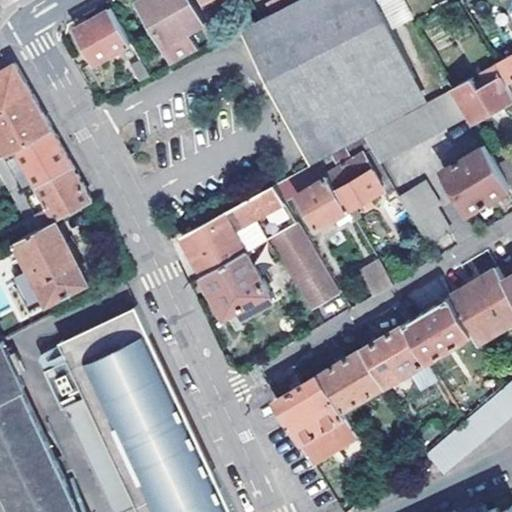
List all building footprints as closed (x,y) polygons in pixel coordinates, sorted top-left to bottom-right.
[(144,0),(142,1),(177,63),(204,49),(193,30),(208,21),(195,0),(144,0)] [(263,19),(252,0),(249,0),(242,5),(253,24),(263,19)] [(244,29),(294,126),(413,65),(379,0),(300,0),(263,19),(253,24),(244,29)] [(134,41),(114,6),(79,27),(99,61),(134,41)] [(219,41),(232,35),(226,25),(213,31),(219,41)] [(511,54),(497,63),(511,86),(511,54)] [(153,75),(144,60),(134,65),(143,81),(153,75)] [(468,112),(472,118),(495,106),(501,114),(507,111),(502,103),(511,97),(511,86),(497,63),(482,70),(486,76),(476,82),(472,75),(453,86),(468,112)] [(17,64),(0,73),(0,146),(5,155),(17,148),(54,127),(35,95),(17,64)] [(321,158),(365,134),(430,98),(413,65),(294,126),(313,162),(321,158)] [(453,86),(430,98),(365,134),(369,141),(380,159),(468,112),(453,86)] [(17,148),(36,183),(74,162),(58,133),(54,127),(17,148)] [(330,174),(350,208),(364,201),(366,204),(379,196),(377,193),(387,187),(367,152),(355,159),(350,151),(369,141),(365,134),(321,158),(325,166),(330,174)] [(511,184),(499,162),(487,143),(446,168),(471,211),(511,185),(511,184)] [(5,155),(0,146),(0,170),(27,222),(38,217),(5,155)] [(511,154),(499,162),(511,184),(511,154)] [(277,182),(282,189),(325,166),(321,158),(313,162),(277,182)] [(74,162),(36,183),(43,196),(34,200),(41,212),(50,208),(56,219),(59,217),(95,198),(78,169),(74,162)] [(350,208),(330,174),(299,192),(318,224),(329,218),(331,222),(351,210),(350,208)] [(427,179),(401,193),(408,205),(430,243),(453,229),(439,205),(442,203),(427,179)] [(207,273),(248,249),(273,235),(298,221),(300,219),(294,210),(282,189),(277,182),(185,233),(204,267),(207,273)] [(401,193),(397,187),(387,193),(398,211),(408,205),(401,193)] [(299,207),(294,210),(300,219),(302,223),(307,219),(299,207)] [(93,279),(59,217),(56,219),(17,238),(49,302),(93,279)] [(298,221),(273,235),(315,305),(340,290),(298,221)] [(248,249),(207,273),(234,320),(248,313),(248,314),(274,300),(274,299),(284,293),(274,276),(266,281),(248,249)] [(396,282),(381,258),(362,269),(377,293),(396,282)] [(475,331),(480,340),(511,321),(511,282),(508,277),(501,265),(453,294),(475,331)] [(409,321),(430,357),(475,331),(453,294),(429,309),(409,321)] [(139,304),(125,311),(131,323),(145,316),(139,304)] [(237,511),(145,316),(131,323),(125,311),(76,334),(82,346),(68,352),(70,357),(47,368),(115,511),(237,511)] [(366,346),(388,383),(412,368),(424,387),(442,377),(430,357),(409,321),(366,346)] [(76,334),(62,340),(68,352),(82,346),(76,334)] [(0,341),(0,473),(18,511),(82,511),(23,387),(25,385),(3,340),(0,341)] [(322,373),(343,409),(362,398),(365,403),(370,400),(367,395),(388,383),(366,346),(322,373)] [(322,373),(278,399),(316,461),(359,435),(343,409),(322,373)] [(511,378),(428,449),(448,472),(511,417),(511,378)] [(417,431),(426,446),(442,432),(434,420),(417,431)] [(511,511),(511,501),(500,508),(498,504),(488,509),(484,500),(468,507),(470,511),(511,511)]
